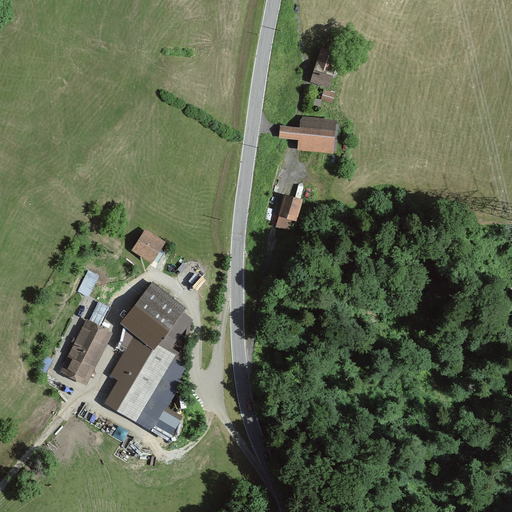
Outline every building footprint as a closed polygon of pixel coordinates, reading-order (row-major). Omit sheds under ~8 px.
[(321,48),(310,82),(331,88),(342,54),(321,48)] [(324,89),(321,99),(333,103),(336,93),(324,89)] [(322,100),(314,98),(312,107),(320,108),(322,100)] [(303,116),(300,120),(300,126),(280,124),(278,137),(297,139),(296,150),(335,153),(337,119),(303,116)] [(303,199),(286,194),(277,224),(290,228),(292,218),(297,219),(303,199)] [(150,233),(135,254),(155,268),(170,247),(150,233)] [(96,282),(85,276),(78,291),(89,296),(96,282)] [(153,281),(121,322),(135,334),(111,375),(118,379),(105,402),(154,432),(182,383),(178,381),(186,366),(187,355),(172,346),(194,319),(184,311),(187,307),(153,281)] [(99,301),(90,319),(101,324),(109,306),(99,301)] [(87,319),(61,371),(86,384),(112,332),(87,319)]
